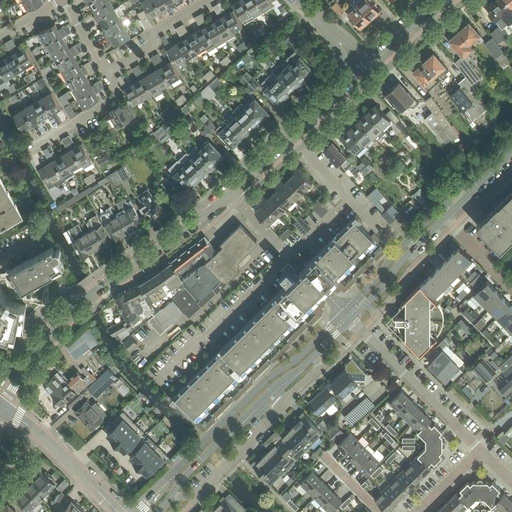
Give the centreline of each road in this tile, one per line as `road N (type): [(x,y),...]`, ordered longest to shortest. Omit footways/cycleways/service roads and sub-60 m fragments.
road 1 (residential): [(229,194),(77,304),(40,342),(2,407)]
road 2 (tertiary): [(343,313),(134,511)]
road 3 (residential): [(168,499),(198,495),(239,455),(315,373),(318,352)]
road 4 (tertiary): [(168,499),(318,352)]
road 5 (residential): [(480,450),(350,319)]
road 6 (residential): [(361,68),(229,194)]
road 7 (residential): [(343,313),(229,194)]
road 8 (residential): [(28,150),(121,96),(106,70)]
road 9 (residential): [(210,0),(106,70)]
